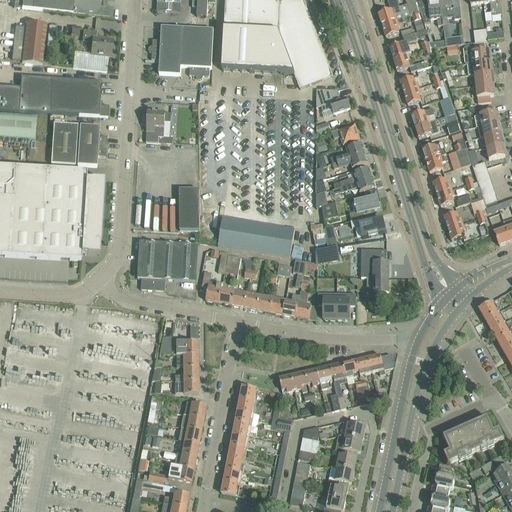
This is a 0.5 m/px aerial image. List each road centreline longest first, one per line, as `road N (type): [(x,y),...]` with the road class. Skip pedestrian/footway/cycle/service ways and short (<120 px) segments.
road 1 (tertiary): [(336,0),(422,259),(446,301)]
road 2 (tertiary): [(456,292),(430,250),(348,0)]
road 3 (unclassified): [(99,278),(119,245),(128,92)]
road 4 (residential): [(203,501),(237,322)]
road 5 (tertiary): [(418,338),(379,511)]
road 6 (unclassified): [(237,322),(121,299),(99,278)]
road 7 (residential): [(237,322),(384,340)]
road 8 (tertiary): [(407,437),(430,352),(460,308)]
road 9 (unknown): [(64,408),(88,288)]
